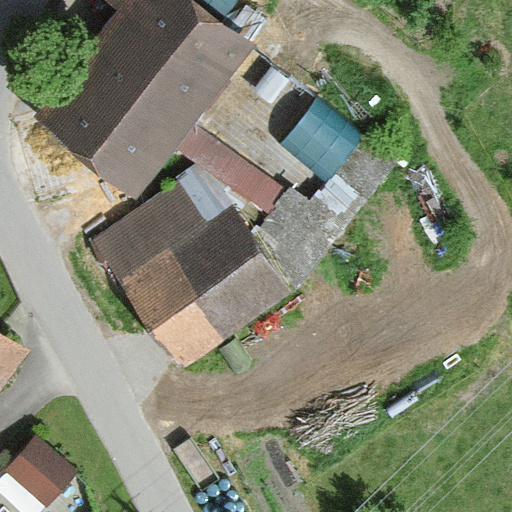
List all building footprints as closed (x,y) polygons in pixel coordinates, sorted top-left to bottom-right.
[(125,196),(247,44),(191,0),(94,0),(110,12),(26,117),(125,196)] [(315,82),(281,127),(327,161),(361,117),(315,82)] [(283,291),(189,163),(80,243),(173,371),(283,291)] [(0,363),(17,340),(0,328),(0,363)] [(70,474),(28,436),(0,467),(0,474),(38,509),(70,474)]
